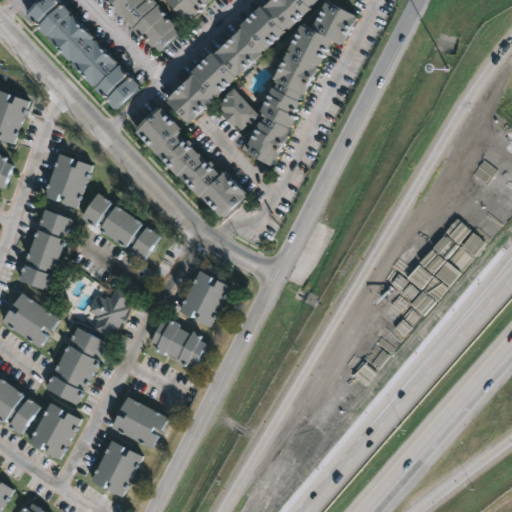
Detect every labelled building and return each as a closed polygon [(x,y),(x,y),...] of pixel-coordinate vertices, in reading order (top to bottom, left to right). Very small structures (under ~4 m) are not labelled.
[(36,0),(54,0),(137,85),(112,109),(23,17),(25,15),(23,13),(36,0)] [(155,0),(178,24),(174,27),(179,32),(160,50),(155,45),(153,47),(141,35),(140,36),(133,29),(135,27),(123,14),(121,16),(105,0),(155,0)] [(209,0),(201,8),(202,10),(193,19),(191,17),(188,21),(167,0),(209,0)] [(322,0),(315,7),(313,5),(311,7),(313,9),(304,18),(305,19),(300,22),(299,21),(290,30),(288,28),(286,31),(287,32),(266,52),(264,51),(262,53),(264,55),(240,77),(239,75),(236,77),(237,78),(217,98),(216,97),(213,99),(215,101),(192,123),(190,121),(188,123),(169,102),(171,100),(169,98),(194,74),(192,72),(213,52),(215,54),(243,28),(241,25),(261,6),(264,8),(272,0),(322,0)] [(360,18),(346,46),(335,40),(306,96),(303,94),(300,101),(302,102),(295,115),(298,117),(289,135),(290,136),(277,161),(275,160),(272,166),(244,151),(248,143),(250,144),(253,138),(255,139),(257,136),(252,134),(254,130),(258,132),(259,129),(258,129),(261,122),(263,123),(267,116),(261,113),(266,103),(269,105),(270,103),(264,99),(265,96),(268,97),(273,88),(276,89),(279,83),(274,80),(303,24),(305,26),(306,24),(314,28),(328,1),(360,18)] [(261,114),(244,131),(236,122),(233,125),(222,113),(225,110),(219,104),(228,96),(226,94),(234,86),(261,114)] [(25,115),(20,130),(17,129),(12,145),(0,140),(0,90),(27,101),(23,114),(25,115)] [(159,107),(160,108),(162,106),(181,126),(179,128),(181,130),(180,132),(187,139),(188,138),(192,142),(191,144),(199,152),(208,161),(210,159),(214,163),(212,165),(219,172),(223,168),(247,192),(246,193),(247,195),(232,209),(229,206),(220,215),(201,194),(199,196),(179,174),(178,175),(136,130),(138,129),(136,127),(158,105),(159,107)] [(89,180),(83,194),(81,193),(75,208),(42,197),(58,154),(91,167),(86,179),(89,180)] [(0,155),(7,158),(5,162),(13,165),(4,185),(3,184),(1,189),(0,188),(0,155)] [(159,236),(143,260),(80,218),(97,193),(159,236)] [(66,233),(65,235),(58,233),(56,238),(63,240),(52,270),(45,268),(43,272),(51,275),(45,291),(17,281),(22,265),(29,268),(31,263),(24,260),(35,230),(43,233),(44,227),(38,225),(43,210),(71,220),(66,233)] [(214,286),(215,286),(218,281),(230,287),(218,314),(217,313),(209,328),(197,322),(201,314),(195,311),(191,319),(178,312),(199,271),(212,278),(209,284),(214,286)] [(131,295),(125,306),(128,308),(124,316),(128,318),(125,324),(121,322),(117,330),(115,329),(110,338),(93,329),(98,321),(95,319),(96,316),(88,311),(96,295),(105,300),(107,297),(110,299),(117,287),(131,295)] [(20,294),(57,319),(48,332),(42,328),(41,331),(46,335),(37,348),(0,322),(9,309),(15,314),(18,311),(11,306),(20,294)] [(170,319),(179,324),(177,327),(190,334),(192,331),(201,336),(199,340),(206,343),(194,366),(187,363),(184,368),(175,363),(177,359),(164,353),(162,357),(152,351),(155,347),(149,344),(162,320),(168,323),(170,319)] [(108,345),(101,358),(94,354),(91,359),(98,362),(95,368),(96,368),(91,380),(90,379),(85,388),(78,385),(76,389),(82,392),(76,406),(44,390),(51,377),(58,381),(61,376),(54,372),(67,347),(74,350),(77,345),(70,342),(77,329),(108,345)] [(0,379),(22,396),(19,400),(24,404),(27,399),(40,408),(19,436),(7,426),(12,420),(7,417),(3,423),(0,420),(0,379)] [(167,419),(161,431),(154,427),(151,432),(158,436),(152,447),(112,426),(117,416),(124,419),(127,413),(120,409),(126,398),(167,419)] [(61,420),(63,421),(66,415),(78,421),(72,431),(75,432),(67,447),(64,445),(57,457),(28,440),(47,405),(60,412),(57,418),(61,420)] [(124,453),(126,454),(129,447),(141,454),(134,467),(137,469),(130,484),(126,481),(120,494),(107,488),(111,481),(107,479),(103,486),(89,479),(110,438),(124,445),(121,451),(124,453)] [(0,480),(12,489),(4,500),(6,502),(0,511),(0,480)] [(31,500),(48,511),(17,511),(23,504),(27,507),(31,500)]
